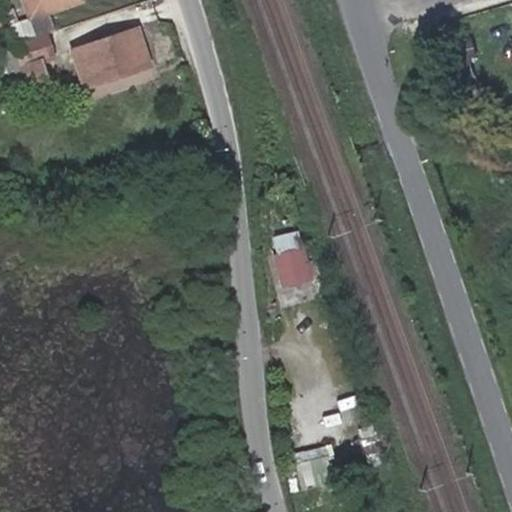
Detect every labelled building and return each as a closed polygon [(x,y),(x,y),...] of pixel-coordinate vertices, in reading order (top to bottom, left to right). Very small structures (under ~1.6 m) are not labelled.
[(473,77),(469,60),(457,63),(462,80),(473,77)] [(56,181),(56,170),(41,171),(42,182),(56,181)] [(309,277),(305,262),(297,233),(275,240),(279,254),(275,255),(283,283),(309,277)] [(322,273),(318,259),(305,262),(309,277),(322,273)] [(400,462),(389,429),(374,434),(371,424),(358,428),(361,438),(359,439),(370,472),(400,462)] [(328,455),(325,446),(302,452),(305,461),(324,456),(328,455)] [(331,481),(324,456),(305,461),(302,452),(289,455),(292,465),(294,464),(300,488),(331,481)]
